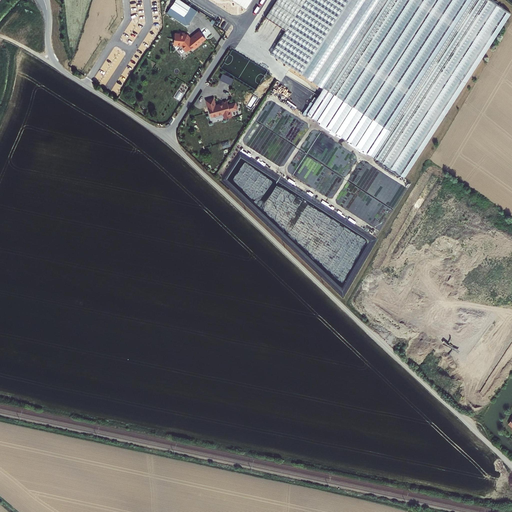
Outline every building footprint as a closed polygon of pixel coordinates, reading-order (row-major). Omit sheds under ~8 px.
[(182,0),(177,0),(172,8),(187,18),(194,7),(182,0)] [(276,0),(265,17),(285,29),(270,53),(323,87),(378,0),(276,0)] [(489,0),(378,0),(323,87),(306,113),(411,180),(510,13),(489,0)] [(172,8),(169,13),(189,26),(199,11),(194,7),(187,18),(172,8)] [(190,39),(187,35),(187,34),(185,34),(185,33),(179,33),(179,34),(175,33),(174,44),(179,45),(181,44),(186,50),(188,50),(189,49),(190,50),(193,47),(194,49),(200,44),(199,43),(205,38),(200,31),(190,39)] [(222,73),(219,80),(231,85),(233,78),(222,73)] [(206,100),(210,116),(223,113),(224,118),(231,116),(229,111),(236,109),(235,103),(228,105),(226,101),(222,102),(222,103),(222,104),(219,105),(219,104),(215,105),(213,98),(206,100)] [(288,117),(288,130),(306,131),(306,117),(288,117)]
